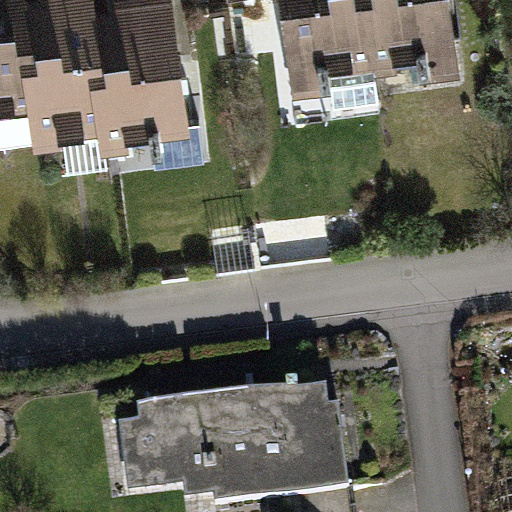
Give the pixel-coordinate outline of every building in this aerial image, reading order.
[(0,0),(0,120),(37,116),(22,0),(0,0)] [(88,0),(22,0),(37,116),(40,139),(105,131),(89,3),(88,0)] [(105,131),(107,150),(185,140),(167,0),(115,0),(89,3),(105,131)] [(286,0),(297,83),(376,74),(366,0),(286,0)] [(366,0),(376,74),(454,64),(445,0),(366,0)] [(298,391),(141,411),(150,482),(213,475),(216,504),(351,487),(341,407),(301,412),(298,391)]
